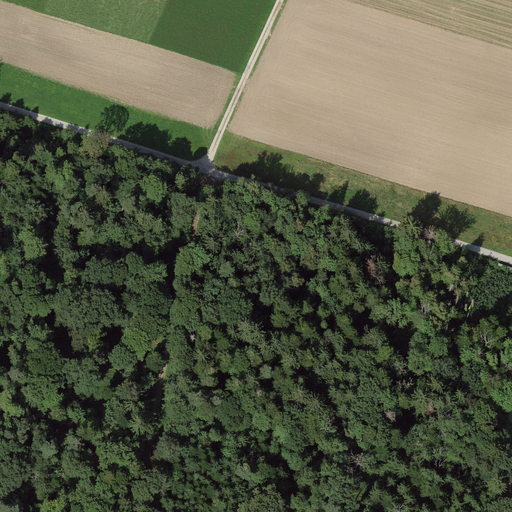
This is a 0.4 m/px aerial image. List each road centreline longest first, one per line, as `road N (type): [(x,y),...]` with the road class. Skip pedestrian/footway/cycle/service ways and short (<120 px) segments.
road 1 (track): [(511,262),(0,106)]
road 2 (track): [(205,170),(133,511)]
road 3 (track): [(205,170),(281,0)]
